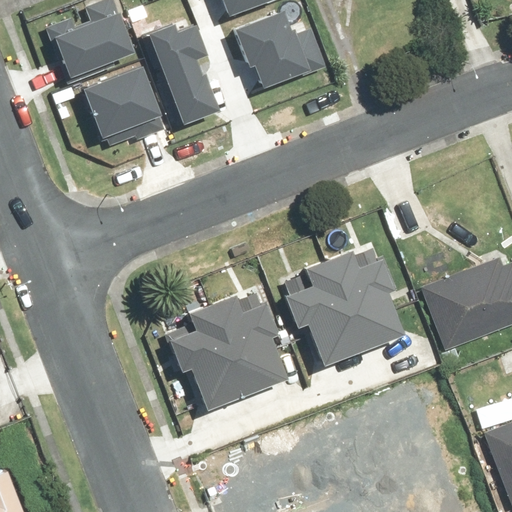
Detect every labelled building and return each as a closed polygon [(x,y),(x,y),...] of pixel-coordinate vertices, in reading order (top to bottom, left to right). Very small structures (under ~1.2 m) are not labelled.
[(217,0),(224,18),(269,0),(217,0)] [(114,8),(54,30),(70,72),(129,50),(114,8)] [(292,8),(229,33),(248,83),(311,59),(292,8)] [(200,17),(153,34),(185,119),(217,107),(197,55),(212,49),(200,17)] [(146,68),(86,89),(101,131),(161,110),(146,68)] [(310,293),(292,300),(318,370),(402,338),(387,299),(399,295),(384,254),(356,264),(350,248),(300,267),(310,293)] [(492,257),(415,285),(439,351),(511,324),(511,269),(511,270),(508,262),(495,266),(492,257)] [(200,334),(181,341),(208,411),(292,379),(277,340),(289,336),(274,295),(246,305),(239,289),(190,307),(200,334)] [(511,418),(477,432),(507,508),(511,505),(511,418)] [(327,485),(355,474),(359,485),(403,468),(388,431),(360,441),(317,458),(327,485)] [(0,511),(17,511),(2,472),(0,472),(0,511)] [(327,485),(306,493),(303,486),(259,503),(262,511),(380,511),(374,495),(357,502),(350,485),(330,493),(327,485)]
